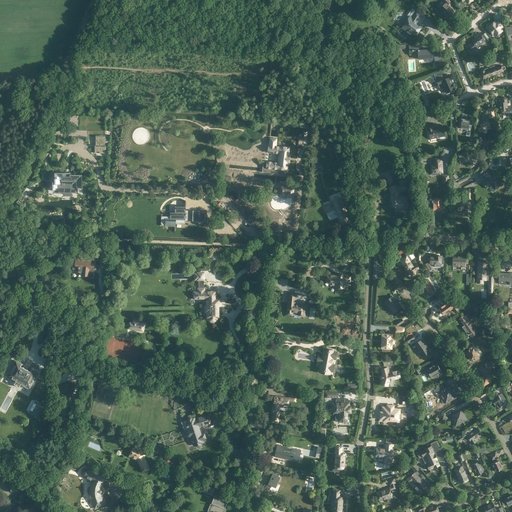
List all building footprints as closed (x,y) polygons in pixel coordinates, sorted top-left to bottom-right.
[(454,10),(447,4),(451,1),(450,0),(443,0),(442,1),(445,3),(440,8),(442,10),(441,11),(448,18),(452,14),(451,13),(454,10)] [(421,23),(425,17),(416,10),(411,17),(409,16),(407,19),(406,19),(405,19),(404,19),(403,19),(403,20),(402,20),(402,21),(402,22),(402,23),(403,23),(403,24),(404,24),(401,28),(411,34),(412,32),(416,35),(423,25),(421,23)] [(501,30),(504,28),(502,19),(499,22),(498,21),(496,23),(495,21),(488,26),(489,28),(488,29),(492,35),(494,34),(495,36),(502,31),(501,30)] [(472,42),(469,45),(472,50),(473,52),(477,49),(476,47),(486,40),(487,42),(490,40),(488,38),(485,33),(482,35),(482,36),(479,33),(476,35),(477,38),(476,39),(475,38),(471,41),(472,42)] [(432,59),(439,59),(438,51),(432,52),(432,49),(419,50),(418,45),(412,46),(413,54),(418,54),(419,59),(428,58),(427,57),(432,57),(432,59)] [(493,75),(488,60),(487,58),(479,60),(480,64),(486,62),(488,68),(480,70),(481,73),(479,74),(479,75),(480,78),(481,78),(483,78),(493,75)] [(488,60),(493,75),(503,71),(502,70),(504,69),(505,68),(504,66),(503,66),(501,66),(501,65),(496,67),(493,61),(492,62),(491,59),(488,60)] [(454,89),(454,88),(455,88),(453,83),(452,83),(449,77),(446,78),(444,75),(435,79),(438,85),(443,83),(444,86),(443,87),(446,93),(454,89)] [(427,101),(426,97),(425,98),(424,95),(422,96),(422,95),(419,96),(422,103),(427,101)] [(504,114),(511,113),(511,106),(510,107),(510,108),(507,108),(506,99),(502,99),(502,102),(499,102),(500,114),(503,114),(504,114)] [(486,120),(487,122),(480,124),(481,127),(477,129),(478,132),(482,131),(483,132),(483,133),(484,133),(485,133),(486,133),(487,132),(487,131),(487,130),(487,129),(490,128),(489,125),(492,124),(495,122),(495,121),(493,108),(487,108),(488,111),(489,115),(488,115),(488,117),(487,118),(486,118),(486,119),(486,120)] [(461,119),(461,120),(460,128),(467,129),(466,135),(469,136),(471,125),(469,125),(470,120),(465,119),(466,114),(463,114),(461,119)] [(433,123),(426,125),(427,131),(428,130),(430,139),(445,136),(443,126),(434,128),(433,123)] [(95,146),(94,153),(106,153),(106,146),(105,146),(106,137),(96,136),(95,146)] [(267,162),(266,168),(266,172),(278,174),(278,169),(287,170),(289,147),(280,146),(280,147),(276,146),(276,139),(270,138),(269,146),(268,152),(273,152),(273,153),(274,153),(279,153),(279,163),(267,162)] [(472,155),(459,157),(460,163),(470,161),(473,161),(473,160),(477,159),(476,154),(475,154),(475,152),(471,152),(472,155)] [(442,159),(434,159),(432,160),(432,163),(431,163),(431,166),(431,172),(432,174),(433,175),(438,175),(439,174),(438,173),(442,172),(442,167),(441,167),(441,165),(442,165),(442,159)] [(69,185),(75,186),(75,181),(82,181),(82,177),(86,177),(86,170),(83,171),(83,166),(75,166),(75,167),(70,167),(70,164),(61,164),(61,167),(61,169),(61,174),(59,174),(59,182),(63,182),(63,183),(66,183),(66,182),(69,182),(69,185)] [(482,180),(485,182),(483,184),(487,188),(490,185),(495,190),(500,186),(495,180),(496,179),(492,175),(491,176),(486,171),(485,172),(482,168),(477,172),(480,175),(481,176),(483,178),(482,180)] [(459,183),(470,178),(468,175),(457,180),(459,183)] [(294,187),(280,185),(279,196),(293,198),(294,187)] [(399,197),(394,185),(388,188),(391,193),(390,201),(392,201),(392,207),(394,207),(394,208),(395,208),(405,209),(405,205),(408,206),(408,202),(406,202),(406,197),(399,197)] [(27,193),(24,191),(19,199),(22,201),(27,193)] [(345,212),(346,211),(341,197),(332,201),(334,207),(330,208),(328,204),(323,206),(325,213),(331,211),(330,209),(335,207),(342,224),(349,221),(345,212)] [(434,199),(434,204),(433,204),(433,211),(434,211),(437,211),(444,210),(444,204),(444,202),(441,202),(441,199),(434,199)] [(161,211),(161,216),(161,226),(176,226),(176,224),(185,224),(185,221),(206,221),(207,211),(186,210),(186,206),(175,206),(175,212),(161,211)] [(406,256),(400,260),(403,265),(409,261),(410,262),(412,260),(408,254),(406,256)] [(444,264),(444,258),(442,257),(442,256),(440,256),(439,255),(437,255),(437,256),(428,255),(428,257),(428,260),(430,263),(431,265),(434,265),(434,267),(441,267),(441,265),(442,265),(442,264),(444,264)] [(452,266),(461,267),(461,270),(466,270),(466,264),(468,264),(468,260),(466,260),(466,256),(452,255),(452,266)] [(76,259),(75,267),(78,267),(78,268),(79,268),(79,271),(83,271),(82,275),(88,276),(89,269),(93,269),(94,266),(90,266),(91,260),(76,259)] [(477,269),(477,282),(482,282),(482,278),(486,278),(486,272),(493,272),(493,265),(486,265),(486,260),(481,260),(481,261),(479,261),(478,269),(477,269)] [(409,261),(403,265),(406,270),(407,270),(411,275),(412,275),(412,276),(413,276),(413,275),(414,275),(414,274),(415,274),(415,273),(415,272),(414,271),(419,269),(416,265),(413,267),(410,262),(409,261)] [(428,261),(424,263),(429,271),(433,269),(428,261)] [(217,317),(219,317),(219,305),(220,305),(219,299),(214,299),(214,291),(203,291),(203,288),(202,288),(202,280),(203,279),(203,272),(197,272),(197,280),(198,280),(198,281),(200,281),(200,287),(198,287),(198,288),(197,288),(197,291),(193,291),(193,298),(208,298),(208,301),(207,301),(207,305),(205,305),(205,312),(207,312),(207,317),(209,317),(209,318),(209,319),(210,320),(211,320),(211,321),(212,321),(213,321),(214,321),(215,321),(215,320),(216,320),(216,319),(217,318),(217,317)] [(508,281),(508,285),(511,285),(511,272),(499,272),(498,280),(508,281)] [(338,275),(327,275),(327,281),(330,281),(330,285),(336,285),(336,288),(345,289),(345,285),(350,285),(350,277),(343,276),(343,274),(338,274),(338,275)] [(428,280),(427,280),(424,282),(425,285),(420,289),(424,295),(428,292),(431,296),(436,292),(433,288),(432,289),(429,283),(430,283),(428,280)] [(289,298),(287,315),(292,316),(293,312),(298,312),(298,314),(304,315),(305,305),(295,304),(295,300),(296,293),(289,293),(289,294),(290,294),(289,298)] [(442,298),(446,304),(440,309),(444,314),(452,308),(454,312),(457,310),(458,309),(456,306),(456,305),(453,300),(452,300),(448,294),(442,298)] [(385,301),(393,313),(401,308),(398,304),(399,303),(396,300),(393,295),(385,301)] [(478,333),(475,329),(474,330),(471,326),(477,322),(472,314),(466,319),(463,315),(459,318),(464,325),(462,327),(468,336),(470,334),(472,337),(478,333)] [(129,329),(144,332),(145,324),(138,323),(139,322),(132,321),(132,322),(130,321),(129,329)] [(388,335),(382,334),(382,348),(391,348),(391,344),(393,344),(394,343),(394,341),(393,340),(392,340),(392,332),(389,332),(388,335)] [(408,343),(415,339),(412,334),(405,338),(408,343)] [(430,352),(421,339),(414,344),(423,357),(430,352)] [(475,360),(479,357),(471,344),(467,347),(469,350),(465,352),(467,355),(469,354),(471,359),(474,358),(475,360)] [(334,358),(336,350),(326,348),(325,351),(326,352),(326,356),(322,355),(321,355),(318,355),(317,363),(320,363),(318,372),(330,375),(331,372),(334,372),(336,364),(333,363),(334,357),(334,358)] [(489,360),(492,366),(499,361),(495,356),(489,360)] [(22,366),(15,362),(6,378),(15,383),(15,384),(20,387),(20,386),(29,390),(38,374),(31,371),(29,375),(19,370),(22,366)] [(438,375),(438,374),(442,372),(436,363),(426,369),(431,378),(435,376),(436,377),(437,377),(438,377),(438,376),(438,375)] [(381,369),(382,374),(382,375),(381,375),(381,376),(380,376),(380,377),(381,378),(381,379),(382,379),(381,384),(388,386),(390,378),(393,377),(394,379),(400,377),(398,370),(389,372),(388,367),(381,369)] [(481,373),(482,375),(478,378),(480,381),(482,380),(484,383),(491,378),(486,370),(487,369),(486,367),(481,370),(482,372),(481,373)] [(413,371),(416,376),(421,373),(419,368),(413,371)] [(449,386),(439,392),(445,403),(456,397),(449,386)] [(437,393),(433,387),(427,391),(431,397),(437,393)] [(493,394),(495,397),(492,398),(493,399),(492,399),(497,407),(500,405),(500,406),(503,404),(496,392),(493,394)] [(295,402),(295,398),(274,396),(272,408),(271,407),(271,410),(276,411),(277,408),(275,408),(276,403),(287,405),(288,401),(295,402)] [(45,406),(39,402),(32,415),(38,418),(45,406)] [(399,421),(399,419),(402,419),(402,413),(399,413),(399,410),(395,409),(394,408),(394,405),(387,405),(387,407),(382,407),(382,412),(380,411),(380,419),(387,419),(387,418),(392,418),(392,421),(399,421)] [(347,419),(350,420),(350,414),(349,414),(348,410),(348,407),(345,407),(345,410),(342,409),(342,407),(337,406),(337,409),(332,409),(332,418),(338,418),(338,427),(347,427),(347,425),(348,425),(348,421),(347,421),(347,419)] [(466,420),(460,410),(450,416),(455,425),(466,420)] [(194,412),(190,413),(191,413),(192,416),(190,416),(187,417),(187,420),(183,421),(186,432),(186,434),(188,437),(190,437),(194,447),(195,446),(195,448),(198,448),(200,448),(201,446),(201,444),(205,444),(205,442),(206,442),(206,440),(207,440),(205,434),(202,435),(200,428),(212,424),(208,413),(202,415),(201,412),(195,414),(194,412)] [(444,413),(439,416),(442,421),(447,418),(444,413)] [(475,439),(482,435),(478,428),(471,432),(469,430),(464,433),(465,434),(457,439),(459,442),(464,439),(465,441),(468,439),(469,440),(470,440),(471,442),(470,442),(472,445),(477,442),(475,439)] [(429,470),(440,465),(435,454),(442,451),(437,440),(430,443),(431,445),(416,453),(419,459),(422,457),(426,466),(429,470)] [(385,448),(376,447),(375,456),(384,457),(384,462),(390,463),(391,458),(392,456),(393,456),(394,455),(394,452),(393,451),(392,451),(392,449),(391,449),(392,444),(385,443),(385,448)] [(278,445),(275,457),(299,462),(301,450),(278,445)] [(335,456),(334,456),(333,457),(332,463),(333,464),(335,464),(335,468),(344,469),(345,453),(342,453),(342,447),(335,446),(335,452),(336,452),(335,456)] [(143,468),(145,471),(148,470),(147,469),(150,468),(146,459),(145,459),(146,460),(144,460),(143,458),(145,453),(133,448),(132,450),(131,451),(130,453),(130,454),(129,456),(135,459),(136,457),(140,459),(139,462),(142,469),(143,468)] [(498,458),(495,452),(490,455),(492,460),(495,459),(496,461),(490,464),(492,468),(494,467),(495,472),(503,468),(499,460),(498,460),(497,458),(498,458)] [(468,467),(463,456),(459,458),(464,469),(468,467)] [(477,476),(484,473),(479,461),(471,465),(477,476)] [(411,468),(415,472),(420,468),(415,464),(409,465),(411,467),(411,468)] [(460,484),(469,480),(462,465),(461,466),(460,464),(459,464),(455,466),(454,467),(455,468),(454,469),(460,484)] [(105,477),(88,469),(87,469),(86,469),(85,469),(84,470),(83,471),(83,472),(83,473),(83,474),(83,475),(84,476),(93,481),(92,484),(91,487),(91,490),(91,492),(91,494),(91,496),(92,499),(93,503),(94,503),(96,508),(104,505),(102,500),(103,499),(102,496),(101,493),(102,493),(102,490),(101,489),(102,486),(104,483),(103,483),(105,477)] [(260,491),(263,495),(270,489),(271,486),(275,487),(280,476),(278,475),(279,473),(273,470),(272,470),(271,471),(270,471),(270,472),(268,475),(271,477),(268,484),(260,491)] [(422,493),(428,488),(414,472),(407,479),(410,483),(412,481),(416,486),(422,493)] [(375,491),(379,501),(387,498),(387,499),(388,500),(389,500),(390,500),(391,499),(392,499),(392,498),(390,491),(397,488),(395,482),(398,481),(395,475),(390,476),(387,477),(390,487),(375,491)] [(203,484),(198,482),(195,488),(201,490),(213,496),(207,511),(210,511),(225,511),(226,509),(229,510),(229,509),(225,507),(228,501),(212,494),(214,489),(203,484)] [(333,511),(332,511),(341,511),(343,496),(340,496),(340,490),(333,490),(333,496),(334,496),(333,511)] [(511,503),(511,502),(511,493),(507,496),(504,498),(505,499),(503,499),(499,501),(502,506),(505,505),(503,502),(505,501),(508,506),(511,504),(511,503)] [(493,502),(483,506),(485,511),(492,511),(496,510),(493,502)] [(423,511),(438,511),(439,511),(436,504),(433,505),(432,504),(426,506),(425,503),(417,506),(418,510),(422,509),(423,511)]
